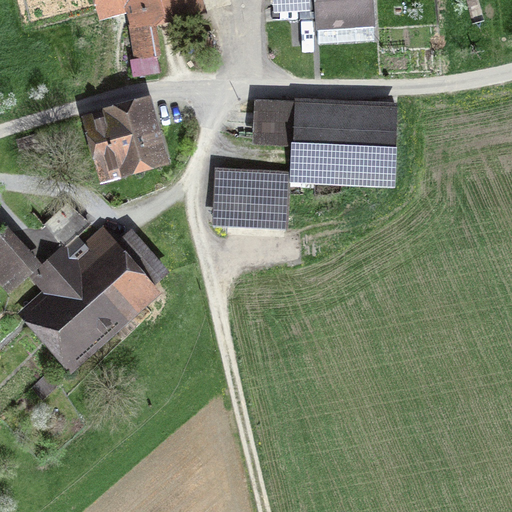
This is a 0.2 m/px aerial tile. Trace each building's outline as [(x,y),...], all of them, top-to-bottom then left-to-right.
[(91,0),(98,23),(121,17),(135,69),(154,64),(145,32),(196,18),(190,0),(91,0)] [(314,0),(273,0),(274,14),(315,12),(314,0)] [(314,0),(315,12),(317,32),(375,28),(373,0),(314,0)] [(195,33),(198,58),(213,56),(210,32),(195,33)] [(399,106),(256,101),(255,149),(292,150),(290,187),(396,191),(397,153),(399,106)] [(159,168),(141,103),(69,123),(87,188),(159,168)] [(290,173),(216,169),(212,231),(286,235),(290,173)] [(29,271),(25,274),(43,295),(15,320),(62,374),(152,296),(144,287),(110,248),(98,234),(78,252),(73,246),(57,260),(51,252),(29,271)] [(124,236),(110,248),(144,287),(158,275),(124,236)] [(0,239),(0,293),(1,295),(25,274),(29,271),(0,239)]
